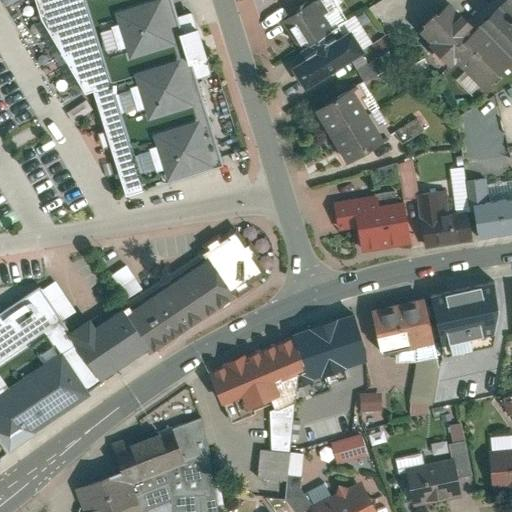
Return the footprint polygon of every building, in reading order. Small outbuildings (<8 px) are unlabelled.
[(224,168),(171,0),(35,0),(39,14),(86,97),(96,95),(127,196),(224,168)] [(267,0),(268,1),(268,0),(299,0),(301,3),(278,16),(301,55),(284,65),(297,88),(372,45),(355,15),(346,17),(336,0),(267,0)] [(511,0),(493,0),(488,7),(480,11),(468,26),(463,21),(459,14),(442,1),(420,14),(411,26),(422,44),(458,74),(453,79),(469,92),(476,88),(493,68),(501,63),(511,50),(511,0)] [(356,67),(362,79),(391,65),(386,53),(356,67)] [(358,80),(309,106),(340,163),(389,136),(358,80)] [(18,104),(0,113),(0,118),(8,132),(28,121),(18,104)] [(394,130),(400,142),(423,130),(418,118),(394,130)] [(475,237),(511,232),(511,179),(488,183),(487,178),(468,180),(475,237)] [(470,239),(465,209),(438,214),(434,191),(416,194),(424,246),(470,239)] [(372,196),(332,201),(335,225),(353,223),(355,247),(403,242),(399,203),(373,205),(372,196)] [(208,256),(123,313),(149,351),(233,294),(235,298),(248,289),(243,282),(257,273),(248,260),(252,257),(248,250),(244,252),(234,238),(218,248),(214,242),(204,249),(208,256)] [(122,297),(140,286),(125,263),(107,274),(122,297)] [(55,285),(41,294),(60,324),(75,314),(55,285)] [(494,287),(435,297),(441,331),(451,329),(455,351),(483,346),(479,323),(500,320),(494,287)] [(26,436),(102,384),(69,336),(60,324),(41,294),(37,291),(0,315),(0,441),(8,454),(29,440),(26,436)] [(422,299),(371,311),(381,353),(431,342),(422,299)] [(88,323),(69,336),(102,384),(149,351),(123,313),(94,332),(88,323)] [(354,322),(298,340),(309,375),(337,366),(347,398),(365,392),(355,359),(365,355),(354,322)] [(298,340),(212,376),(226,410),(246,402),(250,413),(286,398),(281,385),(309,375),(298,340)] [(450,439),(463,438),(461,423),(448,424),(450,439)] [(124,450),(132,471),(137,484),(186,466),(173,432),(124,450)] [(363,434),(330,439),(333,462),(367,457),(363,434)] [(511,447),(505,448),(504,435),(488,436),(489,452),(484,452),(485,488),(511,486),(511,447)] [(454,478),(471,475),(464,439),(446,442),(449,458),(422,463),(420,452),(397,457),(405,504),(457,494),(454,478)] [(146,511),(137,484),(132,471),(73,492),(80,511),(146,511)] [(314,511),(373,511),(359,483),(311,506),(314,511)]
